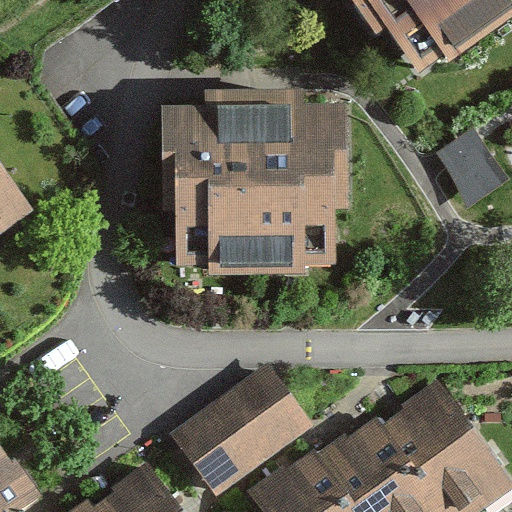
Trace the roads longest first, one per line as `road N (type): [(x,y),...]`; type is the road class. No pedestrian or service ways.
road 1 (residential): [(333,348),(148,356),(123,336),(108,284),(111,245),(151,29),(171,0)]
road 2 (residential): [(511,339),(333,348)]
